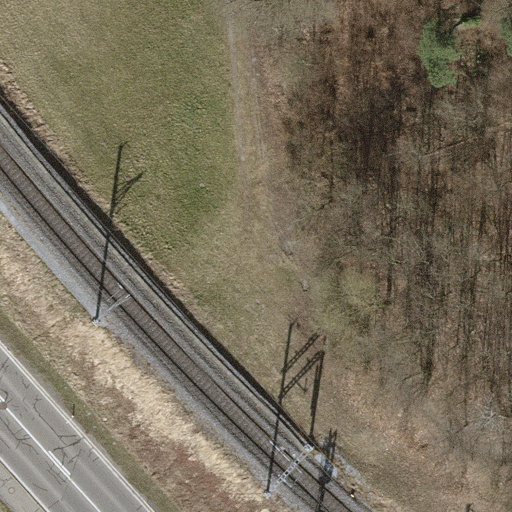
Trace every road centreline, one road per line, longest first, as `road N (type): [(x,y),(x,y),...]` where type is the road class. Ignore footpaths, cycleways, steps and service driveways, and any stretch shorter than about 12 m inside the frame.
road 1 (track): [(270,220),(251,0)]
road 2 (primary): [(99,511),(0,404)]
